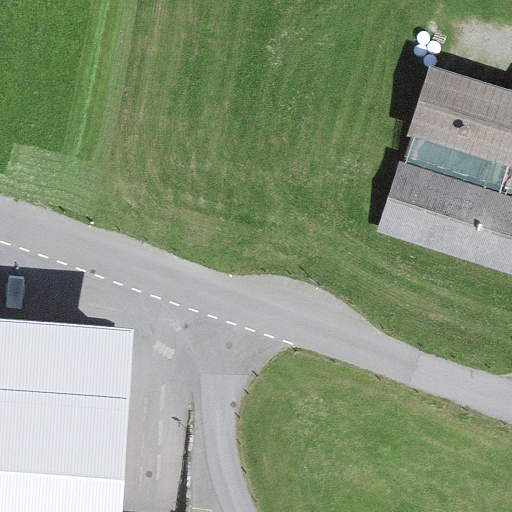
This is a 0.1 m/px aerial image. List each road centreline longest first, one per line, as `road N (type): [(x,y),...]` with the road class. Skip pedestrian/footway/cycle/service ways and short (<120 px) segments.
road 1 (unclassified): [(511,402),(0,223)]
road 2 (track): [(247,307),(219,398),(226,474),(246,511)]
